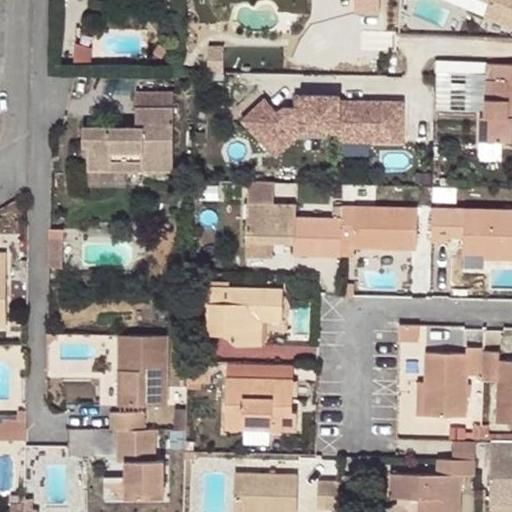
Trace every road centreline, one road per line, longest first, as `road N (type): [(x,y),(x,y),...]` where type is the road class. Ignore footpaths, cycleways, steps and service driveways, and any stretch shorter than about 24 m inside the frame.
road 1 (residential): [(40,0),(33,402),(38,415),(51,419),(96,419)]
road 2 (residential): [(511,309),(358,312),(353,446)]
road 3 (residential): [(15,0),(14,116),(0,148)]
